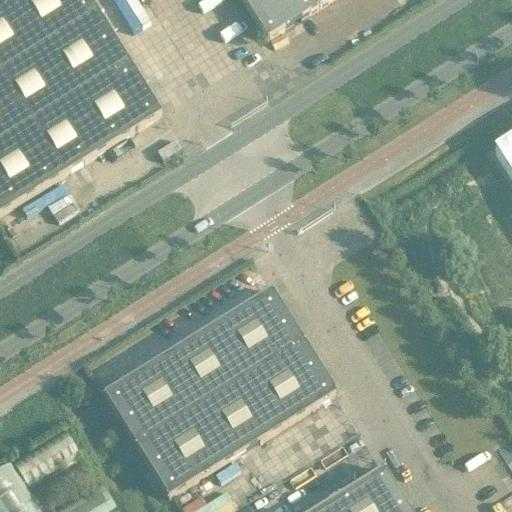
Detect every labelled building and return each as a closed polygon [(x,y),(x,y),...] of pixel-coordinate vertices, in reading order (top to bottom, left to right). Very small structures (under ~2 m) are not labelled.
[(0,0),(0,220),(161,120),(87,0),(0,0)] [(338,0),(239,0),(267,45),(338,0)] [(511,144),(495,155),(511,182),(511,144)] [(336,399),(307,353),(271,296),(104,400),(169,504),(336,399)] [(29,494),(77,462),(79,461),(63,435),(12,468),(29,494)] [(56,511),(94,488),(77,462),(29,494),(26,495),(36,511),(56,511)] [(36,511),(26,495),(10,470),(0,476),(0,511),(36,511)] [(406,511),(383,474),(322,511),(406,511)] [(114,511),(100,490),(66,511),(114,511)]
